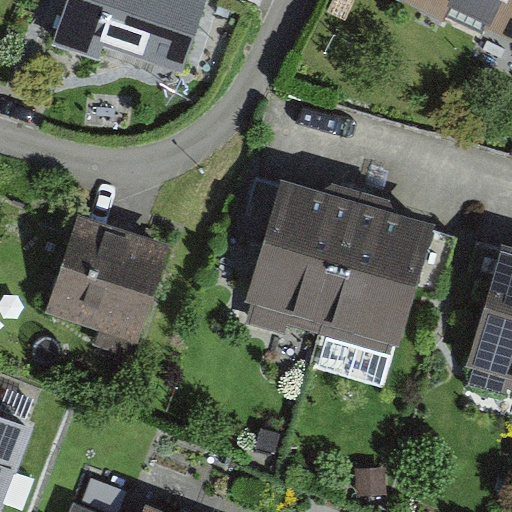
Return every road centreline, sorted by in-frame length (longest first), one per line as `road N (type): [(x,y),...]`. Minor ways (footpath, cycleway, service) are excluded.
road 1 (residential): [(309,0),(255,107),(229,132),(181,157),(133,164),(0,132)]
road 2 (residential): [(511,183),(313,124)]
